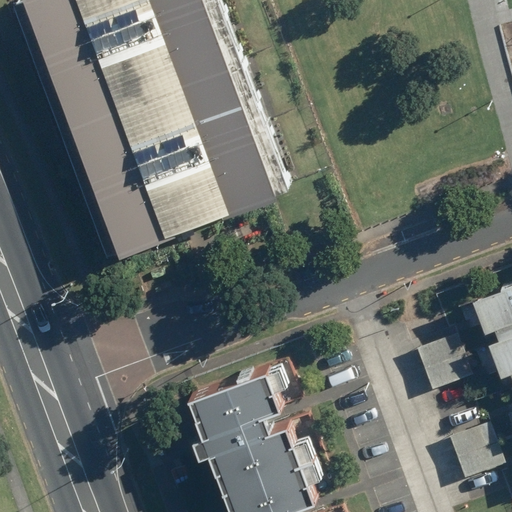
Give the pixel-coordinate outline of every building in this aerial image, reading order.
[(303,185),(231,0),(32,0),(129,251),(303,185)] [(494,322),(511,314),(511,278),(482,290),(494,322)] [(511,317),(496,322),(509,364),(511,362),(511,317)] [(464,328),(424,342),(439,384),(479,370),(464,328)] [(334,511),(331,505),(312,511),(308,511),(304,500),(326,491),(318,472),(329,468),(314,430),(304,434),(296,412),(276,420),(271,407),(291,399),(276,360),(195,391),(209,428),(199,431),(207,451),(217,447),(241,511),(334,511)] [(497,413),(457,427),(472,471),(511,457),(497,413)]
